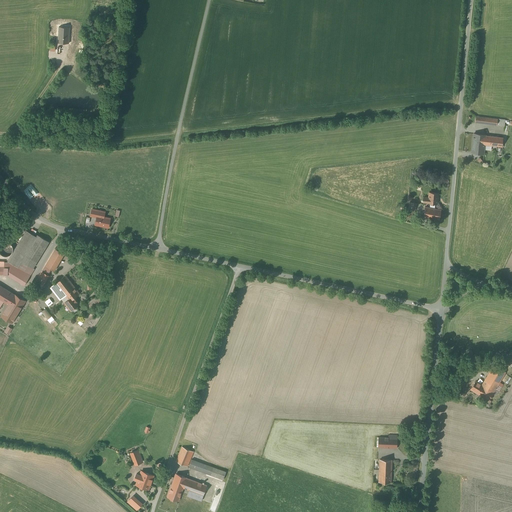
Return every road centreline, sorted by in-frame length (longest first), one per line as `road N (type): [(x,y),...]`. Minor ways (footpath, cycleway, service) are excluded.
road 1 (unclassified): [(445,266),(471,0)]
road 2 (unclassified): [(0,177),(53,226),(239,267)]
road 3 (unclassified): [(152,511),(239,267)]
road 4 (unclassified): [(239,267),(441,309)]
road 5 (unclassified): [(419,511),(441,309)]
